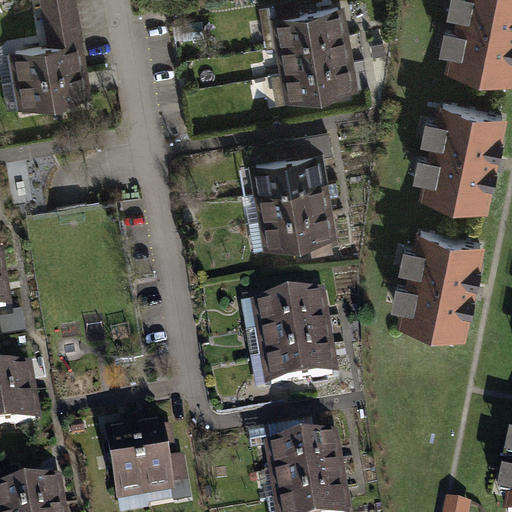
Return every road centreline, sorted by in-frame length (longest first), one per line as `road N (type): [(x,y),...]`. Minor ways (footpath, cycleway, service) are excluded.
road 1 (residential): [(115,0),(138,162),(189,403)]
road 2 (unknown): [(184,381),(53,405),(40,348),(26,327),(14,246),(0,222)]
road 3 (unknown): [(0,158),(137,154)]
